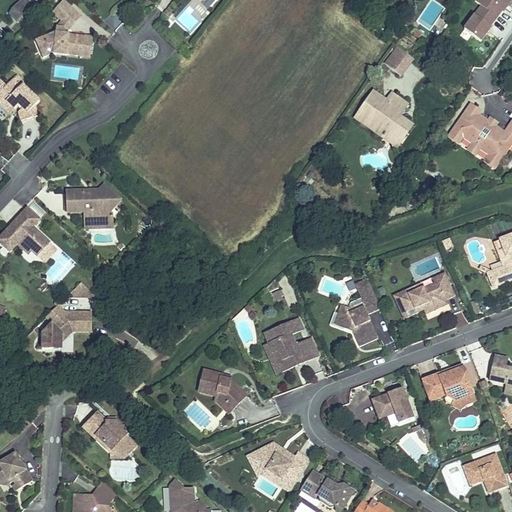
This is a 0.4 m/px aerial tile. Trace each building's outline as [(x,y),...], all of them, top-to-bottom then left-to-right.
[(17,22),(36,0),(22,0),(14,10),(11,13),(10,13),(9,15),(17,22)] [(196,0),(207,10),(216,0),(205,0),(204,1),(202,0),(196,0)] [(511,0),(476,0),(475,1),(482,6),(497,18),(502,11),(503,12),(511,0)] [(55,14),(61,19),(71,8),(65,2),(55,14)] [(480,8),(495,20),(497,18),(482,6),(480,8)] [(82,18),(71,8),(61,19),(63,21),(57,28),(63,29),(67,32),(67,34),(82,18)] [(480,8),(464,30),(481,42),(491,28),(490,27),(495,20),(480,8)] [(36,41),(44,59),(54,54),(67,56),(67,54),(79,56),(80,46),(85,47),(87,37),(67,34),(67,32),(63,29),(57,28),(56,33),(36,41)] [(413,33),(419,38),(422,34),(415,30),(413,33)] [(79,56),(90,57),(93,38),(87,37),(85,47),(80,46),(79,56)] [(386,64),(402,76),(414,60),(398,48),(386,64)] [(0,81),(0,98),(5,103),(7,102),(15,109),(17,107),(19,105),(22,108),(21,110),(19,112),(21,121),(38,117),(35,106),(40,101),(23,85),(25,83),(16,75),(6,86),(0,81)] [(374,91),(355,119),(364,125),(366,122),(376,129),(374,132),(382,138),(385,133),(393,139),(401,128),(405,131),(410,123),(400,116),(399,116),(398,118),(395,116),(399,112),(404,111),(408,104),(392,93),(387,101),(384,105),(380,102),(383,98),(374,91)] [(0,103),(10,114),(15,109),(7,102),(5,103),(0,98),(0,103)] [(471,104),(448,137),(459,145),(463,139),(472,144),(480,150),(488,156),(484,162),(495,170),(511,145),(511,121),(504,132),(496,127),(488,121),(480,115),(482,112),(471,104)] [(488,121),(496,127),(498,124),(490,118),(488,121)] [(364,125),(374,132),(376,129),(366,122),(364,125)] [(382,138),(397,148),(413,125),(410,123),(405,131),(401,128),(393,139),(385,133),(382,138)] [(467,150),(476,156),(480,150),(472,144),(467,150)] [(84,191),(66,192),(67,214),(85,213),(91,213),(92,227),(106,226),(105,217),(110,213),(121,201),(104,185),(99,191),(92,191),(92,194),(84,194),(84,191)] [(0,238),(0,244),(10,253),(17,245),(29,256),(32,253),(38,258),(48,246),(41,239),(43,237),(33,228),(40,220),(27,209),(16,221),(17,224),(18,226),(15,230),(11,226),(0,238)] [(85,213),(85,230),(113,228),(113,216),(110,213),(105,217),(106,226),(92,227),(91,213),(85,213)] [(493,287),(511,280),(511,236),(495,243),(498,252),(504,250),(510,266),(504,268),(493,272),(488,274),(493,287)] [(38,258),(45,264),(57,250),(43,237),(41,239),(48,246),(38,258)] [(446,251),(452,247),(449,240),(442,243),(446,251)] [(504,250),(498,252),(504,268),(510,266),(504,250)] [(455,296),(445,273),(436,277),(438,282),(434,284),(423,289),(419,291),(417,286),(393,297),(402,316),(421,307),(421,306),(425,304),(430,314),(449,305),(447,300),(455,296)] [(360,347),(378,339),(370,321),(368,322),(365,316),(368,315),(381,309),(367,279),(359,283),(363,290),(358,292),(361,298),(350,304),(349,308),(341,306),(338,314),(335,313),(330,326),(344,331),(345,329),(353,332),(360,347)] [(67,297),(97,297),(89,291),(81,283),(67,297)] [(355,285),(358,292),(363,290),(359,283),(355,285)] [(248,304),(245,308),(252,316),(256,313),(248,304)] [(421,306),(421,307),(402,316),(403,320),(424,311),(426,315),(430,314),(425,304),(421,306)] [(52,324),(42,334),(42,349),(52,349),(57,345),(57,338),(56,337),(61,331),(64,334),(69,335),(72,332),(91,332),(91,312),(78,312),(75,314),(69,314),(69,312),(64,312),(58,306),(46,318),(52,324)] [(303,330),(299,319),(266,334),(270,343),(275,353),(280,351),(284,360),(279,362),(283,372),(319,356),(311,339),(296,346),(291,335),(303,330)] [(52,349),(62,349),(62,342),(69,335),(64,334),(61,331),(56,337),(57,338),(57,345),(52,349)] [(275,353),(270,343),(265,346),(278,375),(283,372),(279,362),(284,360),(280,351),(275,353)] [(511,369),(506,368),(508,360),(495,357),(489,381),(507,385),(511,385),(511,369)] [(463,366),(450,371),(451,374),(445,376),(444,373),(423,381),(431,401),(446,395),(447,398),(454,401),(457,396),(463,398),(473,395),(463,366)] [(199,393),(216,397),(220,398),(233,410),(247,395),(231,381),(221,378),(222,375),(204,371),(199,393)] [(403,389),(395,392),(396,394),(389,396),(388,394),(371,401),(376,413),(392,407),(395,414),(399,424),(414,419),(403,389)] [(446,404),(460,411),(466,405),(476,402),(473,395),(463,398),(457,396),(454,401),(447,398),(444,399),(446,404)] [(220,398),(216,397),(215,401),(229,414),(233,410),(220,398)] [(376,413),(379,421),(395,414),(392,407),(376,413)] [(108,424),(98,414),(84,428),(95,439),(97,436),(112,451),(110,453),(112,455),(123,454),(126,451),(123,448),(129,441),(123,435),(126,431),(117,422),(108,423),(108,424)] [(139,443),(126,431),(123,435),(129,441),(123,448),(126,451),(123,454),(112,455),(112,459),(125,458),(139,443)] [(95,439),(110,453),(112,451),(97,436),(95,439)] [(284,454),(286,452),(273,444),(267,447),(271,449),(272,447),(284,454)] [(251,455),(259,472),(264,470),(281,481),(284,476),(297,484),(311,461),(298,452),(295,457),(286,452),(284,454),(272,447),(271,449),(267,447),(251,455)] [(15,454),(0,463),(0,484),(0,485),(7,480),(9,481),(13,479),(14,480),(16,484),(13,486),(17,491),(33,481),(15,454)] [(251,455),(247,457),(257,477),(262,475),(291,494),(297,484),(284,476),(281,481),(264,470),(259,472),(251,455)] [(496,455),(463,467),(468,480),(482,475),(483,476),(486,477),(492,492),(507,486),(496,455)] [(313,472),(304,487),(318,496),(323,499),(321,502),(330,508),(346,504),(349,499),(346,497),(351,490),(335,480),(332,484),(313,472)] [(486,477),(483,476),(482,475),(468,480),(471,486),(484,481),(489,493),(492,492),(486,477)] [(111,497),(114,492),(102,481),(98,486),(101,491),(106,495),(108,496),(111,497)] [(178,482),(173,487),(174,511),(211,511),(211,510),(206,510),(205,509),(207,507),(199,500),(196,504),(194,502),(194,488),(184,488),(184,487),(178,482)] [(107,503),(108,507),(117,495),(114,492),(111,497),(108,496),(106,495),(101,491),(98,486),(91,496),(96,497),(96,500),(98,500),(100,501),(102,503),(103,505),(107,503)] [(318,496),(304,487),(302,490),(316,499),(318,496)] [(75,495),(74,511),(110,511),(108,507),(107,503),(103,505),(102,503),(100,501),(98,500),(96,500),(96,497),(91,496),(90,498),(88,496),(86,495),(84,495),(82,496),(75,495)] [(392,511),(391,511),(385,511),(384,511),(386,508),(379,504),(377,507),(375,508),(362,500),(354,511),(392,511)]
